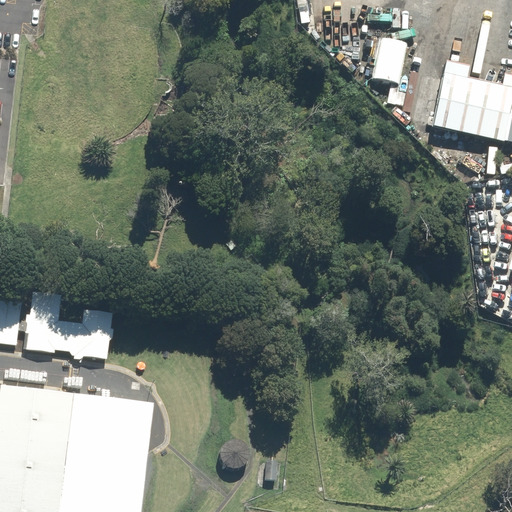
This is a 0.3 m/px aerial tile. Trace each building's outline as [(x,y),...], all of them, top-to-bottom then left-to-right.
[(511,92),(443,77),(432,128),(504,144),(510,116),(511,116),(511,92)] [(22,294),(0,291),(0,341),(17,343),(22,294)] [(108,315),(38,306),(33,349),(103,358),(108,315)] [(58,511),(71,400),(0,392),(0,511),(58,511)] [(140,511),(152,410),(100,404),(71,400),(58,511),(140,511)] [(221,454),(220,456),(220,459),(220,461),(221,464),(223,466),(224,468),(226,470),(228,471),(231,472),(233,473),(236,473),(239,472),(241,472),(243,470),(245,469),(247,467),(248,465),(249,462),(250,460),(250,457),(250,454),(249,452),(248,450),(246,448),(244,446),(242,444),(239,444),(237,443),(234,443),(232,443),(229,444),(227,445),(225,447),(223,449),(222,451),(221,454)] [(276,462),(265,461),(264,482),(276,482),(276,462)]
